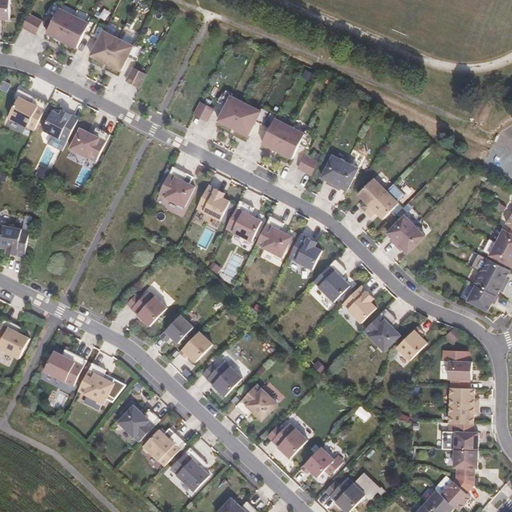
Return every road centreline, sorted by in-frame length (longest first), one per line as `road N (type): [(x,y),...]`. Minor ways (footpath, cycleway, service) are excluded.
road 1 (residential): [(0,58),(35,68),(314,211),(400,290),(494,345)]
road 2 (residential): [(303,511),(141,357),(0,281)]
